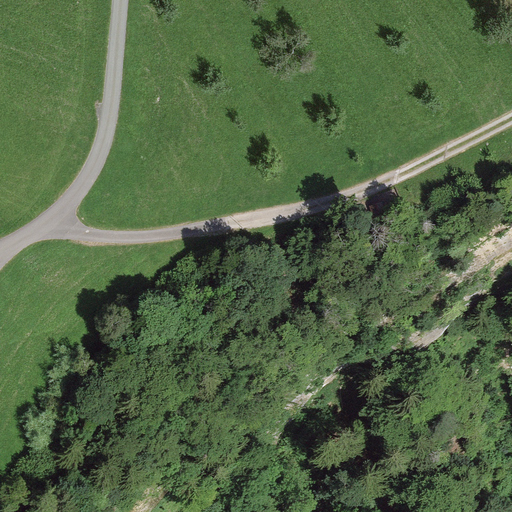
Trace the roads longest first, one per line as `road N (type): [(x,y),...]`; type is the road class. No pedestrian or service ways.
road 1 (track): [(44,225),(122,238),(310,206),(406,173),(511,117)]
road 2 (unclassified): [(0,248),(56,215),(99,154),(119,0)]
